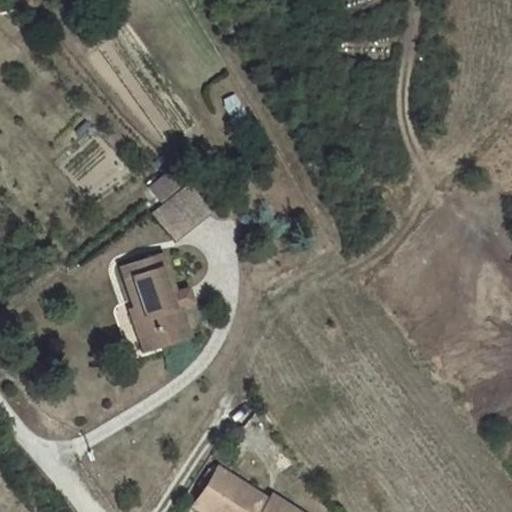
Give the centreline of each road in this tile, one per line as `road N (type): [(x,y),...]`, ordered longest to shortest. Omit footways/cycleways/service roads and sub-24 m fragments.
road 1 (track): [(419,0),(402,97),(410,149),(432,183)]
road 2 (residential): [(0,399),(95,511)]
